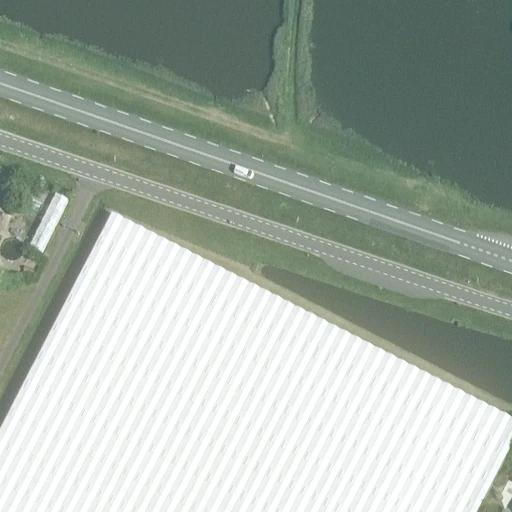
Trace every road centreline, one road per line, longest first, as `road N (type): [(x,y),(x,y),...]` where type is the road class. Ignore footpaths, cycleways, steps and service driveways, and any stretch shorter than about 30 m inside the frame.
road 1 (primary): [(511,261),(0,84)]
road 2 (unclassified): [(511,312),(0,143)]
